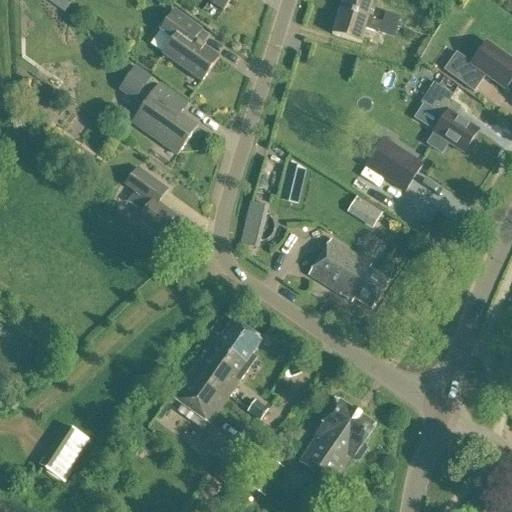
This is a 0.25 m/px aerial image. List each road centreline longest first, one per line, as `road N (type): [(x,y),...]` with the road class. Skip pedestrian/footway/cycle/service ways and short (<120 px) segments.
road 1 (unclassified): [(289,0),(221,218),(220,251),(264,296),(441,407)]
road 2 (tertiary): [(441,407),(511,231)]
